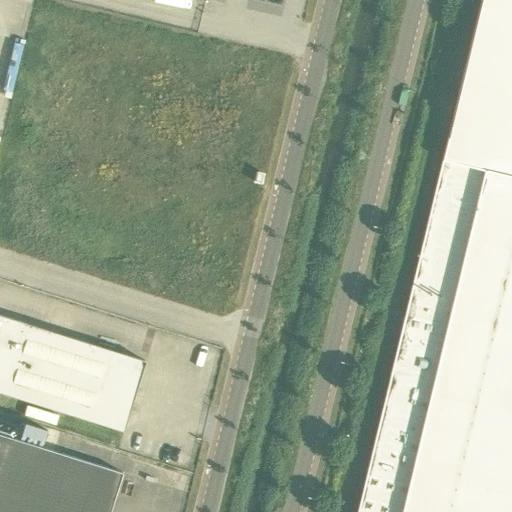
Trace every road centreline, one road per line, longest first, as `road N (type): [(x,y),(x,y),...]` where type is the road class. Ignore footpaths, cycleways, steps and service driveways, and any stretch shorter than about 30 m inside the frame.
road 1 (unclassified): [(293,511),(417,0)]
road 2 (unclassified): [(328,0),(204,511)]
